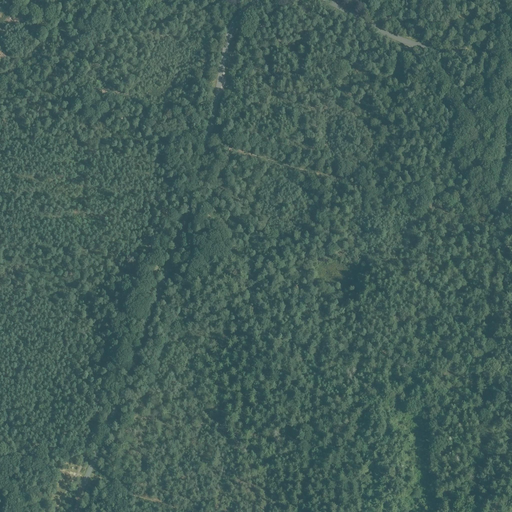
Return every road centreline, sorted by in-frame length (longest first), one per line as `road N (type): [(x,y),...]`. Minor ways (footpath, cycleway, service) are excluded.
road 1 (tertiary): [(76,511),(176,244),(227,38),(255,0)]
road 2 (track): [(0,288),(73,297),(88,117),(98,103),(189,125)]
road 3 (track): [(334,179),(329,245),(303,270),(323,295),(305,511)]
road 4 (track): [(484,380),(140,312)]
road 5 (track): [(497,226),(245,153),(210,131)]
road 6 (track): [(497,226),(473,511)]
road 7 (track): [(188,0),(101,23),(18,73),(0,69)]
road 8 (track): [(194,135),(0,80)]
road 9 (tertiary): [(327,0),(410,43),(511,53)]
